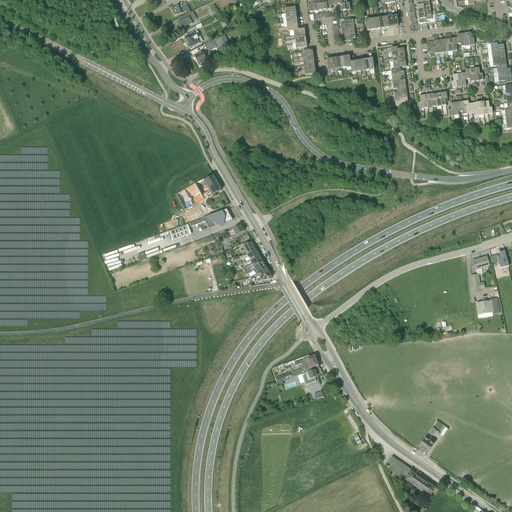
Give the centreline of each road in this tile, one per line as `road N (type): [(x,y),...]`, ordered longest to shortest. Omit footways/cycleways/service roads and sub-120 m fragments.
road 1 (trunk): [(511,184),(383,233),(269,313),(211,405),(197,458),(195,511)]
road 2 (trunk): [(208,511),(219,420),(271,329),(370,254),(511,196)]
road 3 (tertiary): [(191,97),(216,80),(246,81),(279,98),(302,138),(332,161),(412,176),(475,177)]
road 4 (residential): [(313,330),(397,271),(511,236)]
road 5 (secondary): [(333,365),(381,434),(489,511)]
road 6 (secondary): [(181,110),(0,18)]
road 7 (secondary): [(255,225),(201,126),(181,110)]
road 8 (tertiary): [(191,97),(168,82),(115,0)]
road 9 (secondary): [(255,225),(313,330)]
